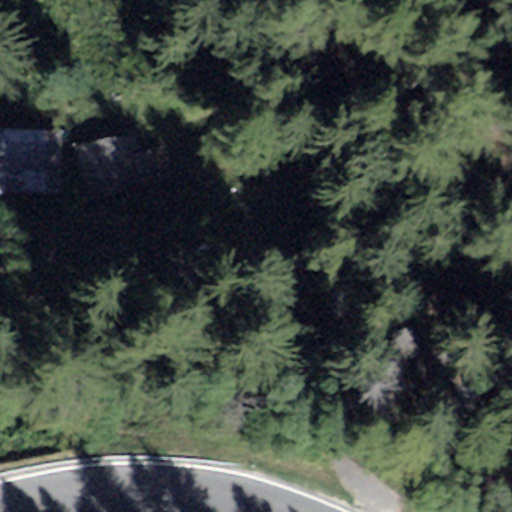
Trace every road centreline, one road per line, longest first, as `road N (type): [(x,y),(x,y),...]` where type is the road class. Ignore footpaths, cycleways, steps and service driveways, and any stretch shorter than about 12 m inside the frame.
road 1 (tertiary): [(0,504),(162,489),(276,511)]
road 2 (track): [(405,0),(511,161)]
